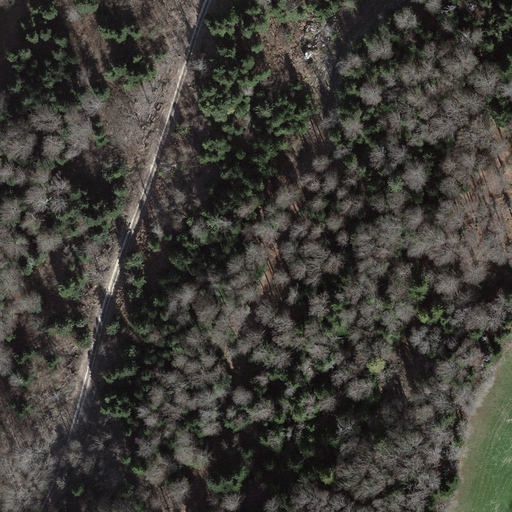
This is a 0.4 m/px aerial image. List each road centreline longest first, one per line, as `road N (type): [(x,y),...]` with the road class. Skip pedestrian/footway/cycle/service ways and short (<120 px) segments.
road 1 (track): [(185,511),(309,174),(338,59),(383,0)]
road 2 (track): [(214,0),(171,135),(127,231),(39,511)]
